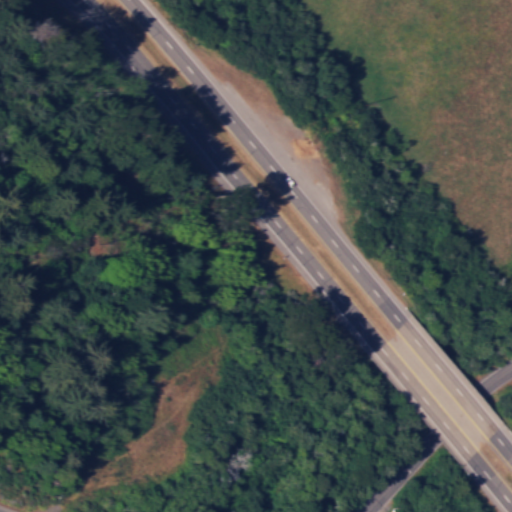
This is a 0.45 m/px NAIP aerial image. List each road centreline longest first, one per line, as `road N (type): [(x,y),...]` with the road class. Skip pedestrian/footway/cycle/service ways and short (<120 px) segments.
road 1 (motorway): [(88,0),(371,341)]
road 2 (motorway): [(393,318),(128,0)]
road 3 (tertiary): [(364,511),(511,369)]
road 4 (motorway): [(371,341),(479,475)]
road 5 (motorway): [(502,451),(393,318)]
